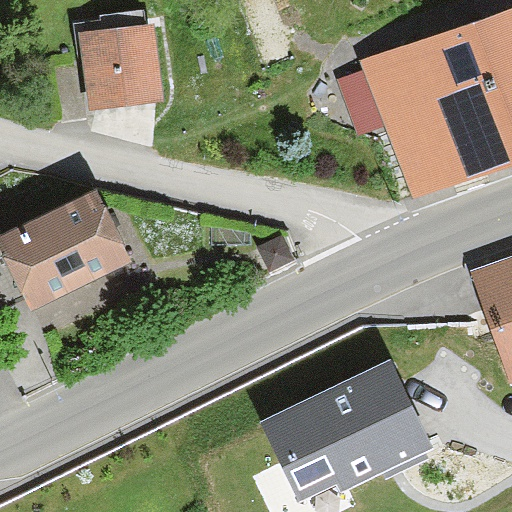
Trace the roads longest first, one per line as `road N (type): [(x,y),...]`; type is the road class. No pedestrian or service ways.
road 1 (tertiary): [(380,263),(9,443)]
road 2 (residential): [(380,263),(329,219),(285,202),(0,138)]
road 3 (tertiary): [(511,211),(380,263)]
